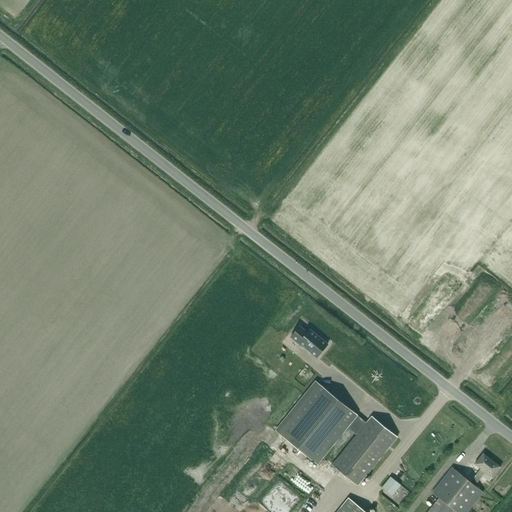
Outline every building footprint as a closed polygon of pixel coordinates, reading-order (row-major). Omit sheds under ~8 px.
[(317,357),(328,344),(310,330),(308,333),(300,326),(291,337),(302,346),(302,345),(317,357)] [(347,425),(358,434),(368,422),(318,382),(278,430),(317,462),(347,425)] [(372,417),(368,422),(358,434),(333,464),(358,484),(397,437),(372,417)] [(471,482),(476,485),(483,476),(489,482),(501,467),(483,454),(475,464),(481,469),(471,482)] [(468,511),(484,492),(476,485),(471,482),(452,467),(432,492),(439,498),(428,511),(468,511)] [(391,477),(382,488),(392,496),(401,485),(391,477)] [(365,511),(349,499),(338,511),(365,511)]
